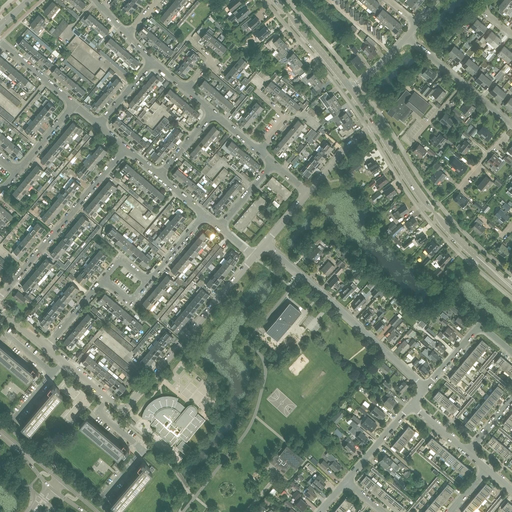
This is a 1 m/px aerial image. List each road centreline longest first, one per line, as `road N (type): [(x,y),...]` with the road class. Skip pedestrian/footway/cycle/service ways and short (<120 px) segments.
road 1 (residential): [(107,399),(122,411),(254,256)]
road 2 (residential): [(425,388),(264,244)]
road 3 (tertiary): [(511,288),(433,212),(375,125)]
road 4 (residential): [(0,296),(125,147)]
road 5 (residential): [(107,399),(97,412),(142,449),(103,496)]
road 6 (residential): [(511,352),(478,326),(425,388)]
